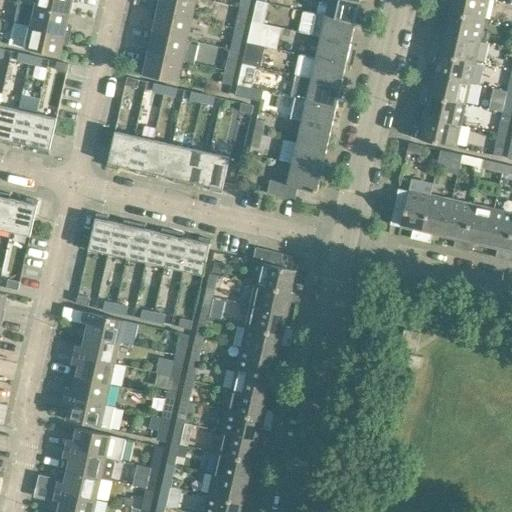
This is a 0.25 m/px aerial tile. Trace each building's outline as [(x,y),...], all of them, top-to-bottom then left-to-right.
[(78,0),(36,0),(35,5),(70,13),(72,1),(78,3),(78,0)] [(195,0),(159,0),(159,1),(153,0),(152,9),(192,18),(195,0)] [(256,0),(252,21),(263,24),(268,3),(264,2),(256,0)] [(355,22),(360,1),(353,0),(321,0),(321,3),(319,2),(316,14),(355,22)] [(484,20),(488,0),(449,0),(450,2),(441,0),(440,0),(439,10),(484,20)] [(14,23),(70,35),(72,26),(67,25),(70,13),(35,5),(19,2),(14,23)] [(155,20),(153,32),(187,40),(192,18),(152,9),(150,19),(155,20)] [(445,21),(443,33),(480,41),(484,20),(439,10),(437,19),(445,21)] [(300,32),(321,37),(350,44),(355,22),(316,14),(304,11),(300,32)] [(238,17),(235,28),(243,30),(246,19),(238,17)] [(252,21),(247,42),(259,45),(263,24),(252,21)] [(14,23),(9,44),(60,56),(63,44),(68,45),(70,35),(14,23)] [(235,28),(233,40),(241,42),(243,30),(235,28)] [(142,52),(182,61),(194,63),(199,42),(187,40),(153,32),(150,43),(144,42),(142,52)] [(475,62),(480,41),(443,33),(440,44),(432,42),(429,52),(475,62)] [(321,37),(316,58),(346,65),(350,44),(321,37)] [(259,67),(264,46),(247,42),(242,64),(257,67),(259,67)] [(16,61),(28,64),(30,55),(18,52),(16,61)] [(177,82),(182,61),(142,52),(140,61),(146,62),(143,74),(177,82)] [(436,63),(433,75),(470,83),(475,62),(429,52),(427,61),(436,63)] [(300,54),(295,75),(311,79),(341,86),(346,65),(316,58),(300,54)] [(43,58),(30,55),(28,64),(41,66),(43,58)] [(228,59),(226,71),(234,72),(236,61),(228,59)] [(55,70),(67,72),(69,65),(69,64),(56,61),(55,70)] [(253,88),(257,67),(242,64),(238,84),(253,88)] [(231,86),(234,72),(226,71),(223,84),(231,86)] [(336,107),(341,86),(311,79),(295,75),(290,96),(306,100),(336,107)] [(422,84),(420,94),(465,104),(470,83),(433,75),(431,86),(422,84)] [(137,88),(139,80),(127,77),(125,85),(137,88)] [(152,92),(164,94),(166,86),(154,83),(152,92)] [(238,84),(235,95),(253,99),(255,88),(253,88),(238,84)] [(179,89),(166,86),(164,94),(177,97),(179,89)] [(188,100),(201,102),(203,94),(190,91),(188,100)] [(503,105),(511,107),(511,104),(511,92),(506,91),(503,105)] [(203,94),(201,102),(214,105),(215,97),(203,94)] [(426,105),(424,117),(461,125),(465,104),(420,94),(418,104),(426,105)] [(306,100),(302,121),(331,128),(336,107),(306,100)] [(253,105),(242,103),(240,110),(251,113),(253,105)] [(19,110),(0,105),(0,138),(0,140),(0,142),(11,145),(19,110)] [(147,107),(143,126),(158,128),(161,110),(147,107)] [(22,143),(31,145),(38,114),(19,110),(11,145),(21,147),(22,143)] [(49,154),(54,132),(54,131),(57,120),(57,118),(38,114),(31,145),(38,147),(37,151),(49,154)] [(410,137),(456,147),(461,125),(424,117),(421,128),(413,126),(410,137)] [(256,119),(253,132),(261,134),(264,121),(256,119)] [(499,119),(496,134),(505,135),(508,121),(499,119)] [(302,121),(297,142),(327,149),(331,128),(302,121)] [(119,165),(127,167),(134,136),(115,131),(112,145),(107,167),(118,169),(119,165)] [(258,148),(261,134),(253,132),(250,146),(258,148)] [(493,148),(502,150),(505,135),(496,134),(493,148)] [(153,140),(134,136),(127,167),(136,169),(135,173),(145,175),(153,140)] [(157,174),(165,176),(172,144),(153,140),(145,175),(156,178),(157,174)] [(297,142),(292,163),(322,170),(327,149),(297,142)] [(421,154),(423,146),(409,143),(407,151),(421,154)] [(191,149),(172,144),(165,176),(173,177),(172,181),(183,184),(191,149)] [(194,182),(203,184),(210,153),(191,149),(183,184),(193,186),(194,182)] [(462,155),(441,150),(439,158),(460,162),(462,155)] [(230,157),(210,153),(203,184),(210,186),(210,190),(222,193),(230,157)] [(483,159),(462,155),(460,162),(481,167),(483,159)] [(504,164),(491,161),(489,169),(502,172),(504,164)] [(270,179),(267,193),(295,199),(297,188),(317,192),(322,170),(292,163),(288,183),(270,179)] [(511,165),(504,164),(502,172),(511,174),(511,165)] [(411,238),(415,239),(420,240),(431,195),(415,191),(409,190),(408,191),(398,189),(394,207),(395,207),(395,206),(404,209),(400,227),(413,230),(411,238)] [(10,194),(0,192),(0,229),(11,232),(18,200),(9,198),(10,194)] [(432,234),(443,236),(452,200),(431,195),(420,240),(430,242),(432,234)] [(11,232),(30,236),(30,235),(33,222),(38,202),(38,200),(26,198),(25,202),(18,200),(11,232)] [(452,200),(443,236),(455,239),(453,247),(463,250),(473,204),(452,200)] [(474,243),(486,246),(494,209),(473,204),(463,250),(472,252),(474,243)] [(511,213),(494,209),(486,246),(497,248),(495,257),(505,259),(511,226),(511,213)] [(96,213),(91,235),(91,236),(88,249),(107,253),(114,222),(107,220),(108,216),(96,213)] [(123,224),(114,222),(107,253),(126,258),(134,222),(124,220),(123,224)] [(145,225),(134,222),(126,258),(146,262),(153,231),(144,229),(145,225)] [(161,232),(153,231),(146,262),(165,266),(173,231),(162,228),(161,232)] [(183,233),(173,231),(165,266),(184,271),(191,239),(182,237),(183,233)] [(198,241),(191,239),(184,271),(203,275),(211,240),(199,237),(198,241)] [(301,294),(303,285),(295,283),(298,271),(280,267),(283,254),(255,247),(253,260),(252,261),(260,263),(255,284),(301,294)] [(216,256),(213,268),(222,270),(225,258),(216,256)] [(209,273),(207,284),(215,286),(217,275),(209,273)] [(19,286),(19,284),(20,282),(8,279),(6,288),(18,290),(19,286)] [(299,304),(301,294),(255,284),(251,305),(288,314),(290,302),(299,304)] [(90,298),(78,295),(76,303),(88,306),(90,298)] [(105,301),(103,309),(115,312),(116,304),(105,301)] [(128,307),(116,304),(115,312),(126,315),(128,307)] [(202,305),(200,316),(208,318),(210,307),(202,305)] [(251,305),(246,326),(291,337),(294,327),(285,325),(288,314),(251,305)] [(142,310),(140,318),(152,321),(154,313),(142,310)] [(88,323),(85,334),(119,342),(124,320),(84,311),(82,321),(88,323)] [(166,315),(154,313),(152,321),(164,323),(166,315)] [(208,318),(200,316),(195,337),(203,339),(206,326),(208,318)] [(190,329),(192,321),(180,318),(178,327),(190,329)] [(289,346),(291,337),(246,326),(241,347),(278,356),(281,344),(289,346)] [(416,351),(418,345),(420,333),(415,331),(404,329),(400,350),(415,353),(416,353),(416,351)] [(181,333),(176,355),(185,356),(189,335),(181,333)] [(76,345),(74,354),(115,363),(119,342),(85,334),(83,346),(76,345)] [(193,346),(190,358),(198,360),(201,348),(193,346)] [(241,347),(236,368),(282,379),(284,369),(276,367),(278,356),(241,347)] [(403,363),(420,367),(423,357),(399,352),(397,362),(403,363)] [(115,363),(74,354),(72,363),(79,365),(76,377),(110,384),(115,363)] [(175,360),(172,376),(180,378),(185,356),(176,355),(175,360)] [(196,372),(198,360),(190,358),(187,370),(196,372)] [(236,368),(232,390),(269,398),(271,386),(280,388),(282,379),(236,368)] [(177,390),(180,378),(172,376),(169,388),(177,390)] [(67,387),(65,396),(105,405),(110,384),(76,377),(73,388),(67,387)] [(183,388),(181,400),(189,402),(191,390),(183,388)] [(266,409),(269,398),(232,390),(227,411),(272,421),(275,411),(266,409)] [(69,407),(66,419),(111,429),(116,408),(105,405),(65,396),(63,405),(69,407)] [(167,397),(162,418),(170,420),(175,399),(167,397)] [(181,400),(176,421),(189,424),(194,403),(189,402),(181,400)] [(227,411),(222,432),(259,440),(262,429),(270,431),(272,421),(227,411)] [(168,432),(170,420),(162,418),(159,430),(168,432)] [(176,421),(171,442),(180,444),(188,446),(193,425),(189,424),(176,421)] [(65,448),(116,460),(121,461),(126,439),(77,428),(74,440),(67,439),(65,448)] [(257,451),(259,440),(222,432),(217,453),(263,463),(265,453),(257,451)] [(177,456),(180,444),(171,442),(169,454),(177,456)] [(67,471),(101,478),(112,481),(116,460),(65,448),(63,457),(70,459),(67,471)] [(217,453),(213,474),(250,482),(252,471),(261,473),(263,463),(217,453)] [(154,456),(151,467),(159,469),(162,457),(154,456)] [(156,481),(159,469),(151,467),(148,479),(156,481)] [(58,481),(56,490),(96,499),(101,478),(67,471),(64,482),(58,481)] [(165,473),(162,484),(170,486),(173,474),(165,473)] [(247,493),(250,482),(213,474),(208,495),(253,505),(256,495),(247,493)] [(167,498),(170,486),(162,484),(159,496),(167,498)] [(56,490),(54,499),(60,501),(57,511),(93,511),(96,499),(56,490)] [(124,506),(141,510),(150,511),(152,500),(144,498),(134,495),(133,500),(125,498),(124,506)] [(208,495),(204,511),(251,511),(253,505),(208,495)]
